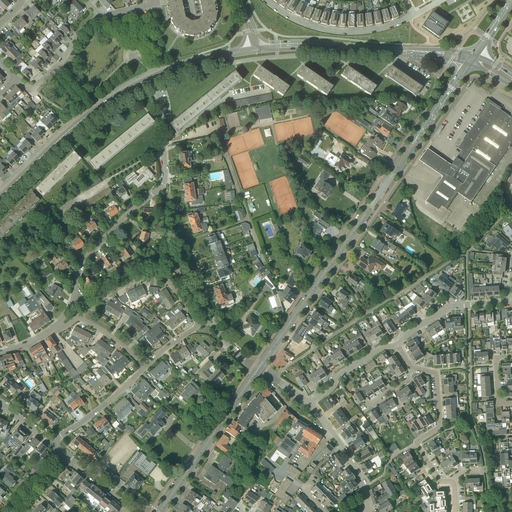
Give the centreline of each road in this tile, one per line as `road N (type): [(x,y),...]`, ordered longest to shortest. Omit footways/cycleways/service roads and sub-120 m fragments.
road 1 (residential): [(256,367),(220,337),(163,187)]
road 2 (tertiary): [(260,370),(372,202)]
road 3 (tertiary): [(372,202),(256,367)]
road 4 (tertiary): [(0,197),(68,130),(150,78)]
road 5 (residential): [(52,329),(73,308),(90,251),(163,187)]
road 6 (tertiary): [(256,367),(156,511)]
road 7 (tertiary): [(162,511),(260,370)]
road 8 (residential): [(451,481),(439,480),(417,444),(439,424),(435,373),(413,368)]
road 9 (tertiary): [(254,49),(411,50)]
road 10 (residential): [(266,0),(333,31),(382,27),(410,12)]
road 11 (residential): [(77,315),(154,275),(168,281),(197,325)]
road 12 (residential): [(396,344),(447,307),(509,297)]
road 13 (residential): [(15,77),(33,89),(100,16)]
road 14 (residential): [(49,441),(144,368)]
